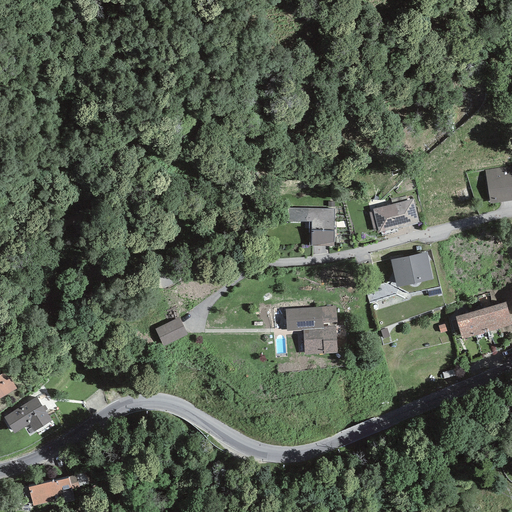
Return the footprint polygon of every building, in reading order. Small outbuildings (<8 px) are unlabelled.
[(511,165),(485,170),(490,204),(511,200),(511,165)] [(391,200),(392,204),(407,200),(406,196),(391,200)] [(392,204),(373,209),(373,211),(369,213),(374,231),(378,230),(379,233),(419,223),(413,199),(407,200),(392,204)] [(311,245),(334,246),(334,209),(288,208),(287,221),(311,222),(311,245)] [(427,252),(391,260),(397,288),(433,279),(427,252)] [(440,287),(427,290),(428,297),(442,294),(440,287)] [(511,324),(506,302),(455,317),(462,339),(511,324)] [(335,326),(324,327),(324,323),(337,322),(336,306),(285,309),(286,331),(303,330),(305,355),(338,353),(335,326)] [(179,317),(154,329),(164,347),(188,335),(179,317)] [(447,331),(444,324),(438,326),(440,333),(447,331)] [(0,398),(17,389),(6,371),(0,374),(0,398)] [(101,388),(83,402),(93,416),(108,405),(101,388)] [(37,397),(4,418),(14,434),(29,424),(32,428),(34,432),(51,421),(46,411),(48,410),(45,405),(42,406),(37,397)] [(76,475),(79,486),(88,484),(85,472),(76,475)] [(68,477),(69,478),(71,489),(79,487),(79,486),(76,475),(68,477)] [(69,478),(28,487),(32,506),(62,499),(63,503),(74,500),(71,489),(69,478)]
